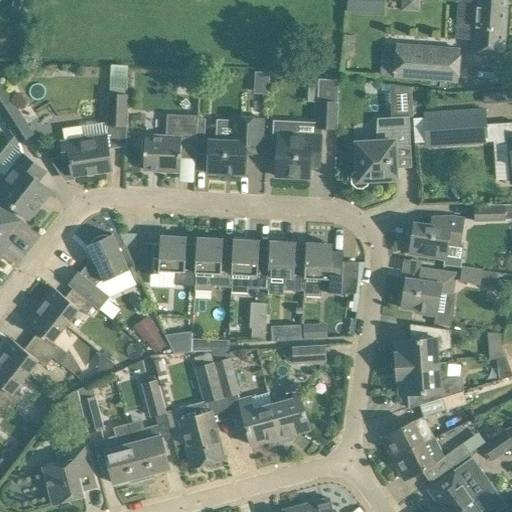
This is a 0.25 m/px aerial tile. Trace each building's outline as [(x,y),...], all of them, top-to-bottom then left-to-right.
[(29,19),(31,0),(14,0),(12,17),(29,19)] [(347,0),(347,13),(383,16),(384,0),(347,0)] [(402,0),(402,11),(420,12),(420,0),(402,0)] [(507,2),(507,0),(457,0),(457,11),(475,13),(473,40),(472,50),(484,51),(504,52),(507,2)] [(457,82),(460,49),(395,44),(395,53),(394,77),(457,82)] [(269,73),(256,73),(255,95),(268,96),(269,73)] [(338,102),(337,102),(338,79),(318,78),(317,101),(318,101),(317,122),(317,127),(322,128),(337,128),(338,102)] [(33,134),(16,109),(0,82),(0,113),(3,118),(15,136),(19,142),(33,134)] [(353,172),(350,178),(352,183),(356,187),(362,188),(367,185),(369,179),(396,178),(396,168),(395,148),(411,147),(410,127),(409,116),(413,116),(411,87),(389,84),(391,117),(377,118),(376,141),(356,142),(358,169),(353,172)] [(126,95),(108,94),(107,123),(107,124),(125,125),(126,95)] [(425,118),(413,119),(415,143),(426,142),(427,146),(487,142),(485,124),(485,110),(425,114),(425,118)] [(196,155),(196,144),(197,120),(198,115),(167,114),(166,136),(145,135),(143,169),(180,171),(180,158),(196,158),(196,155)] [(208,152),(207,172),(244,174),(245,152),(261,153),(262,133),(262,119),(237,117),(237,120),(237,136),(216,135),(214,135),(214,140),(209,140),(208,152)] [(206,120),(197,120),(196,144),(204,145),(206,120)] [(273,120),(273,140),(277,140),(277,156),(276,176),(309,178),(310,166),(320,166),(321,146),(321,135),(296,134),(297,121),(273,120)] [(511,122),(485,124),(487,142),(509,140),(511,181),(511,122)] [(61,141),(61,142),(64,157),(64,161),(70,161),(72,176),(75,176),(112,170),(109,151),(106,134),(83,138),(81,126),(63,129),(65,140),(61,141)] [(45,172),(38,166),(23,154),(5,177),(0,173),(0,196),(29,219),(51,191),(38,181),(45,172)] [(205,155),(196,155),(196,158),(195,165),(204,165),(205,155)] [(0,255),(6,247),(1,243),(16,225),(8,219),(12,214),(0,203),(0,255)] [(475,220),(504,219),(511,219),(511,204),(475,205),(475,220)] [(408,238),(407,247),(410,250),(409,254),(429,257),(444,259),(444,265),(460,267),(464,245),(460,244),(461,236),(463,218),(452,216),(432,217),(431,225),(414,222),(412,236),(408,238)] [(78,272),(68,284),(72,288),(94,305),(99,309),(100,309),(107,299),(109,297),(136,284),(129,269),(121,252),(112,234),(107,236),(105,236),(103,236),(101,236),(99,237),(98,237),(97,238),(95,239),(94,240),(92,242),(91,244),(87,246),(93,259),(89,261),(80,273),(78,272)] [(186,237),(179,236),(160,235),(160,243),(141,242),(140,269),(143,272),(159,273),(159,270),(175,271),(175,284),(195,285),(197,237),(196,245),(186,244),(186,237)] [(215,238),(197,237),(195,285),(196,285),(195,290),(212,291),(212,286),(231,287),(234,238),(233,238),(233,246),(223,246),(223,238),(215,238)] [(252,240),(252,239),(234,238),(231,287),(232,287),(233,274),(248,275),(248,288),(268,289),(270,240),(269,248),(259,248),(259,240),(252,240)] [(288,242),(288,241),(270,240),(268,289),(269,276),(285,277),(284,290),(304,291),(305,278),(307,242),(306,242),(306,250),(296,249),(296,242),(288,242)] [(304,291),(304,296),(321,297),(321,292),(341,293),(343,261),(343,252),(332,251),(332,244),(324,243),(307,242),(305,278),(304,291)] [(498,273),(482,270),(462,267),(460,281),(480,284),(480,283),(496,285),(498,273)] [(415,312),(435,315),(436,315),(440,291),(452,293),(455,273),(420,268),(419,280),(406,278),(401,307),(416,310),(415,312)] [(53,287),(39,304),(65,325),(79,308),(86,314),(94,305),(72,288),(65,297),(53,287)] [(265,339),(266,328),(267,303),(251,302),(250,327),(249,328),(252,328),(251,340),(265,339)] [(52,341),(65,325),(39,304),(26,321),(39,331),(31,340),(52,356),(59,347),(52,341)] [(157,332),(159,330),(148,315),(134,326),(145,341),(146,339),(156,353),(167,345),(157,332)] [(311,323),(303,324),(304,339),(312,338),(311,323)] [(300,324),(286,325),(287,341),(301,340),(300,324)] [(394,353),(396,367),(446,363),(446,362),(438,363),(437,352),(451,347),(450,329),(415,324),(416,339),(396,340),(396,352),(394,353)] [(12,339),(0,353),(0,357),(23,376),(37,359),(53,373),(60,364),(59,362),(52,356),(31,340),(24,349),(12,339)] [(192,339),(191,351),(211,351),(212,340),(192,339)] [(511,344),(502,345),(511,371),(511,344)] [(293,362),(305,362),(325,361),(324,345),(292,346),(293,362)] [(212,351),(224,396),(239,392),(230,359),(228,360),(225,350),(212,351)] [(194,357),(198,368),(206,401),(224,396),(212,351),(212,353),(194,357)] [(10,393),(23,376),(0,357),(0,399),(11,409),(19,399),(10,393)] [(154,360),(160,384),(167,382),(161,358),(154,360)] [(511,374),(506,359),(497,360),(499,381),(511,376),(511,374)] [(446,363),(396,367),(397,381),(399,381),(400,394),(422,393),(423,402),(419,403),(420,405),(458,393),(463,391),(462,379),(445,381),(444,364),(446,364),(446,363)] [(166,411),(165,408),(159,386),(158,380),(142,384),(150,415),(166,411)] [(105,427),(96,396),(93,384),(77,390),(80,400),(89,432),(105,427)] [(288,399),(271,403),(282,442),(293,439),(292,434),(309,429),(297,384),(285,387),(288,399)] [(167,385),(159,386),(165,408),(172,406),(167,385)] [(81,434),(89,432),(80,400),(77,390),(69,394),(81,434)] [(251,396),(239,399),(243,414),(246,426),(251,445),(269,440),(270,446),(282,442),(271,403),(268,391),(251,396)] [(423,416),(382,437),(393,458),(423,443),(434,437),(424,416),(446,410),(445,408),(443,397),(420,405),(423,416)] [(0,415),(4,418),(11,409),(0,399),(0,415)] [(177,408),(166,411),(172,434),(175,445),(186,442),(187,447),(193,466),(224,458),(218,439),(214,422),(211,412),(208,400),(206,401),(177,408)] [(169,468),(164,449),(158,426),(145,429),(147,437),(133,441),(143,479),(153,477),(152,473),(169,468)] [(511,447),(511,426),(504,430),(483,444),(482,445),(493,461),(511,447)] [(133,441),(119,445),(116,437),(102,440),(108,464),(114,483),(130,479),(131,482),(143,479),(133,441)] [(444,456),(445,456),(434,437),(423,443),(393,458),(404,480),(422,471),(434,464),(444,456)] [(471,453),(466,446),(464,443),(445,456),(444,456),(451,467),(471,453)] [(47,481),(43,482),(45,490),(49,489),(52,503),(83,495),(80,483),(95,479),(85,445),(57,453),(60,462),(43,467),(47,481)] [(476,499),(494,487),(473,457),(455,470),(444,477),(428,489),(437,501),(442,498),(444,502),(430,511),(478,511),(471,502),(476,499)] [(332,511),(329,498),(301,506),(302,511),(332,511)] [(511,511),(511,502),(499,511),(511,511)]
